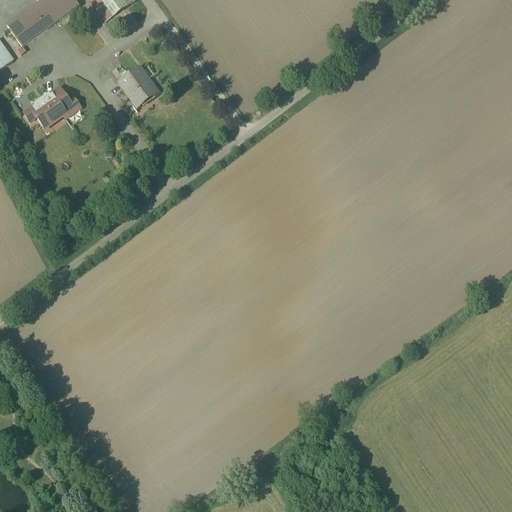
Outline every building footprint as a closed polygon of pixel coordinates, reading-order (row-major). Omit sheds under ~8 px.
[(80,9),(73,0),(43,0),(8,25),(24,48),(80,9)] [(135,3),(133,0),(87,0),(105,24),(135,3)] [(0,73),(15,63),(0,41),(0,73)] [(24,56),(30,53),(27,48),(21,51),(24,56)] [(160,95),(141,67),(117,84),(136,112),(160,95)] [(44,138),(79,114),(70,100),(64,104),(56,93),(20,118),(27,128),(34,123),(44,138)]
